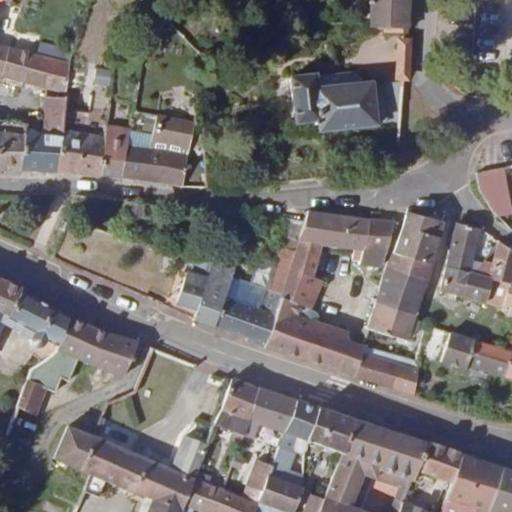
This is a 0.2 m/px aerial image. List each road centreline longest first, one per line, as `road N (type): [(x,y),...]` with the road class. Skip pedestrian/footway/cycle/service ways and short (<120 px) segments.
road 1 (secondary): [(0,256),(150,328),(511,446)]
road 2 (residential): [(0,185),(234,198),(427,186)]
road 3 (unknown): [(150,328),(140,399),(69,411),(36,471)]
road 4 (residential): [(426,82),(468,142),(427,186)]
